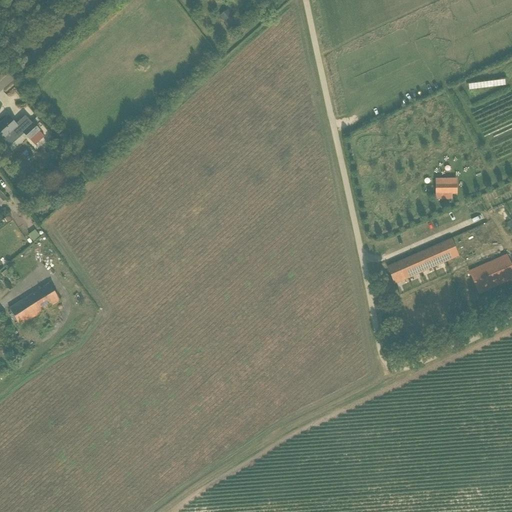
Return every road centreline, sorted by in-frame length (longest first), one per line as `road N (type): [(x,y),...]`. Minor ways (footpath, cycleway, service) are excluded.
road 1 (unclassified): [(511,314),(404,362),(387,352),(307,0)]
road 2 (track): [(394,362),(275,425),(262,458),(267,511)]
road 3 (unclassified): [(0,95),(105,0)]
